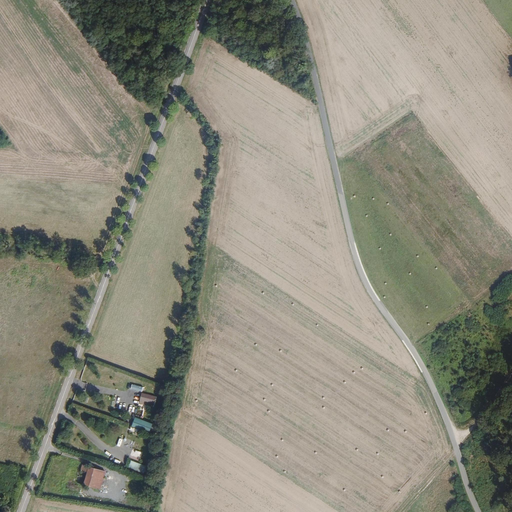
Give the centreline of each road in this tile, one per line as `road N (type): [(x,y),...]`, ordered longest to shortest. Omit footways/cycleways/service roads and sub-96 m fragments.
road 1 (tertiary): [(478,511),(430,380),(362,275),(291,0)]
road 2 (primary): [(19,511),(205,0)]
